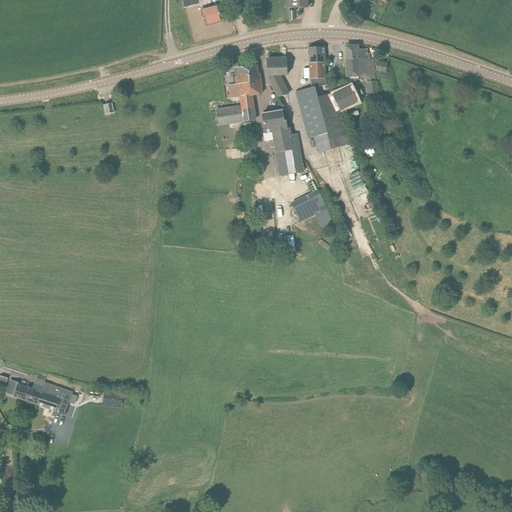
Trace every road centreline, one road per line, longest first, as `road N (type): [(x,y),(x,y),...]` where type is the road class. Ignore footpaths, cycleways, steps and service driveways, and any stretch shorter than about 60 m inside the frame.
road 1 (tertiary): [(0,101),(180,61)]
road 2 (tertiary): [(511,82),(415,49),(334,34)]
road 3 (tertiary): [(334,34),(262,40),(180,61)]
